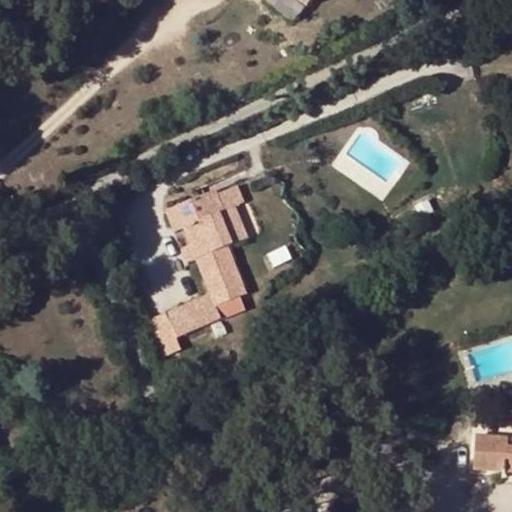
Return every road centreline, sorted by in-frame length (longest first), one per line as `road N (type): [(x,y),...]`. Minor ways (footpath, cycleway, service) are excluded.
road 1 (residential): [(457,0),(77,204)]
road 2 (residential): [(232,511),(175,443),(146,387),(77,204)]
